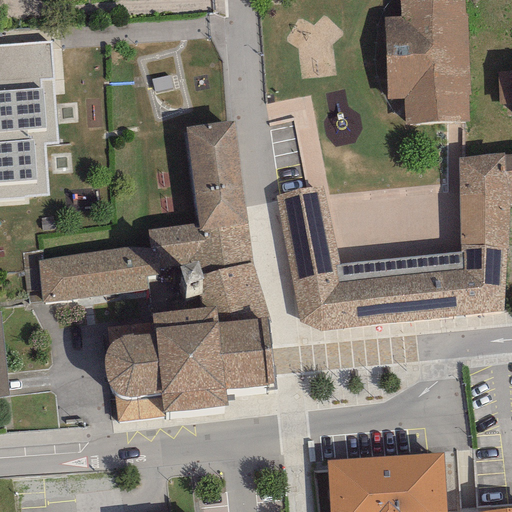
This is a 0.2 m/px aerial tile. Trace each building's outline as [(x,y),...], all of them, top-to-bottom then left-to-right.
[(462,0),(399,0),(400,16),(383,17),(387,99),(403,98),(404,124),(467,121),(466,94),(470,94),(466,16),(463,16),(462,0)] [(49,42),(0,45),(0,198),(47,195),(43,144),(57,143),(49,42)] [(233,121),(184,128),(196,223),(198,231),(247,225),(233,121)] [(503,153),(457,157),(461,252),(461,270),(337,282),(335,266),(339,264),(322,187),(275,196),(298,320),(302,322),(321,332),(410,321),(504,311),(506,204),(504,156),(503,153)] [(147,230),(150,247),(152,266),(156,266),(157,269),(178,265),(196,261),(201,274),(253,262),(247,225),(198,231),(196,223),(147,230)] [(150,247),(36,260),(41,302),(147,290),(146,278),(158,276),(157,269),(156,266),(152,266),(150,247)] [(461,252),(339,264),(335,266),(337,282),(461,270),(461,252)] [(253,262),(201,274),(196,261),(178,265),(185,285),(196,281),(203,308),(151,313),(154,323),(106,328),(109,345),(107,348),(103,356),(104,367),(106,380),(110,388),(113,391),(119,422),(164,416),(163,412),(226,406),(224,389),(274,383),(268,323),(270,322),(253,262)] [(445,511),(442,454),(326,461),(328,511),(445,511)]
